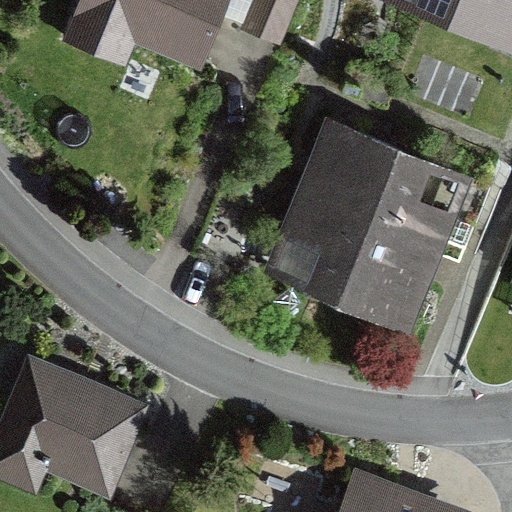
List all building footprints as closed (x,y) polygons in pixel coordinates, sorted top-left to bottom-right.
[(219,0),(81,0),(75,15),(194,63),(219,0)] [(426,0),(422,11),(425,12),(430,0),(426,0)] [(511,0),(430,0),(425,12),(487,38),(495,20),(511,26),(511,0)] [(349,65),(340,88),(353,93),(363,71),(349,65)] [(417,160),(325,122),(279,233),(325,252),(310,289),(313,290),(335,234),(382,252),(404,198),(402,197),(417,160)] [(404,198),(382,252),(335,234),(313,290),(376,316),(376,315),(383,297),(411,309),(448,216),(446,215),(404,198)] [(137,407),(27,362),(0,428),(0,448),(103,490),(137,407)] [(436,511),(351,481),(339,511),(436,511)]
